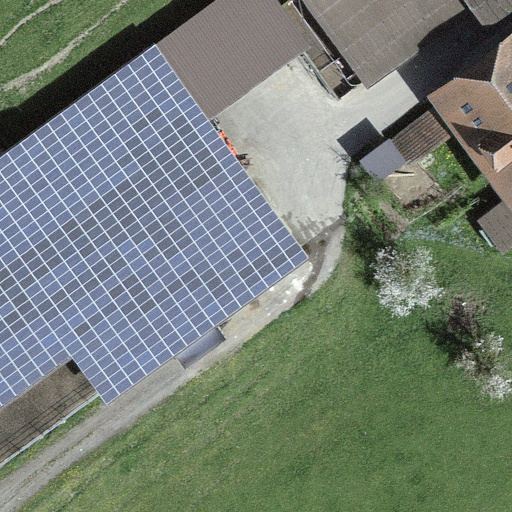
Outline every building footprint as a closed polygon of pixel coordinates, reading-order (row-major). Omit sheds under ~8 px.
[(188,107),(292,31),(269,0),(228,0),(0,165),(0,392),(121,305),(155,351),(293,251),(188,107)] [(317,0),(371,75),(472,0),(317,0)] [(511,48),(453,93),(511,171),(511,48)] [(372,153),(386,171),(443,128),(430,110),(372,153)] [(0,429),(6,442),(101,396),(83,360),(0,399),(0,429)]
